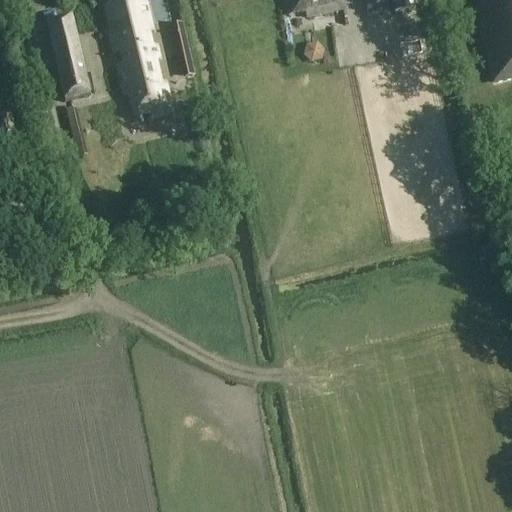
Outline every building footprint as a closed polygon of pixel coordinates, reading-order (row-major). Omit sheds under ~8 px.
[(127,96),(133,121),(148,118),(149,122),(173,116),(166,84),(160,85),(155,65),(161,64),(157,47),(151,48),(148,35),(154,34),(148,10),(146,11),(143,0),(136,0),(106,7),(112,30),(107,31),(113,56),(122,54),(124,66),(116,68),(123,97),(127,96)] [(341,0),(285,0),(289,17),(308,14),(309,19),(343,13),(341,0)] [(361,0),(363,8),(398,2),(397,0),(361,0)] [(511,81),(511,80),(511,0),(475,0),(478,10),(494,81),(510,78),(511,81)] [(370,48),(392,43),(388,19),(366,23),(370,48)] [(45,25),(61,98),(63,104),(89,98),(70,20),(45,25)] [(172,38),(180,79),(193,76),(184,35),(172,38)] [(295,54),(308,64),(319,50),(306,41),(295,54)] [(0,115),(0,159),(15,157),(9,115),(0,115)] [(13,172),(19,194),(43,188),(36,166),(13,172)]
